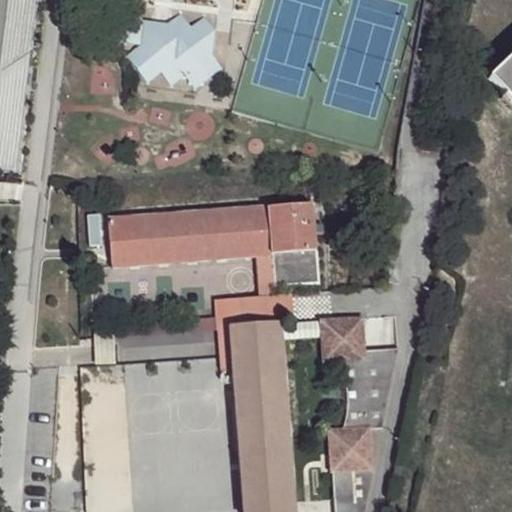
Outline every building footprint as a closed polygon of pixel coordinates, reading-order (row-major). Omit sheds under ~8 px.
[(215,31),(119,19),(116,43),(140,46),(137,70),(190,77),(188,85),(203,87),(204,79),(209,79),(215,31)] [(511,57),(489,80),(511,103),(511,57)] [(107,222),(111,268),(256,256),(273,255),(275,287),(317,283),(311,206),(107,222)] [(87,217),(89,248),(101,247),(99,216),(87,217)] [(273,255),(256,256),(259,299),(202,304),(204,321),(113,329),(113,327),(94,328),(96,365),(114,364),(113,338),(217,330),(221,372),(233,371),(230,328),(279,324),(280,340),(321,337),(320,324),(292,326),(290,297),(276,298),(275,287),(273,255)] [(77,258),(78,271),(95,269),(94,256),(77,258)] [(321,337),(321,342),(338,363),(342,374),(346,389),(347,408),(343,430),(329,455),(330,475),(332,475),(334,511),(364,511),(373,472),(370,430),(381,429),(398,350),(380,351),(380,359),(365,360),(365,352),(362,319),(320,322),(320,324),(321,337)] [(233,371),(244,511),(293,511),(280,340),(279,324),(230,328),(233,371)] [(338,363),(321,342),(323,364),(338,363)] [(365,352),(365,360),(380,359),(380,351),(365,352)] [(327,431),(329,455),(343,430),(327,431)]
